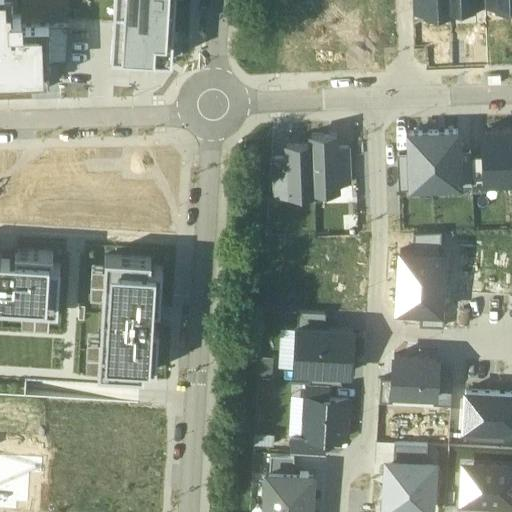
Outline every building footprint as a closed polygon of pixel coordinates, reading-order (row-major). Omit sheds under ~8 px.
[(0,0),(0,76),(32,75),(32,78),(49,78),(48,67),(50,67),(50,60),(49,24),(21,25),(21,16),(13,16),(13,2),(5,3),(4,0),(0,0)] [(174,0),(113,0),(110,55),(171,59),(174,0)] [(412,0),(413,12),(426,12),(425,0),(412,0)] [(425,0),(426,12),(450,11),(449,7),(449,0),(425,0)] [(49,24),(50,60),(67,59),(69,24),(49,24)] [(0,89),(49,88),(49,78),(32,78),(32,75),(0,76),(0,89)] [(484,178),(509,178),(507,128),(483,129),(484,156),(484,178)] [(434,131),(436,185),(459,184),(458,151),(457,130),(434,131)] [(410,153),(411,186),(436,185),(434,131),(409,132),(410,153)] [(312,143),(314,189),(338,188),(338,182),(337,145),(336,134),(312,135),(312,143)] [(288,192),(314,191),(314,189),(312,143),(286,144),(287,156),(288,192)] [(337,145),(338,182),(352,181),(350,145),(337,145)] [(471,151),(458,151),(459,184),(459,187),(472,186),(471,156),(471,151)] [(411,186),(410,153),(397,154),(399,190),(411,189),(411,186)] [(288,192),(287,156),(272,156),(273,192),(288,192)] [(484,178),(484,156),(471,156),(472,186),(472,189),(485,189),(484,178)] [(414,231),(413,250),(440,252),(441,230),(414,231)] [(0,305),(58,309),(61,263),(52,262),(53,250),(15,248),(15,255),(0,253),(0,305)] [(441,310),(445,252),(440,252),(413,250),(401,249),(397,309),(421,310),(441,312),(441,310)] [(151,256),(105,254),(98,372),(144,375),(144,367),(156,368),(159,325),(152,325),(154,307),(160,308),(163,265),(151,264),(151,256)] [(421,310),(420,326),(444,328),(445,311),(441,310),(441,312),(421,310)] [(297,311),(296,327),(325,329),(327,313),(297,311)] [(325,329),(296,327),(293,370),(311,371),(343,374),(350,374),(353,331),(325,329)] [(438,358),(395,355),(393,379),(392,393),(435,396),(437,370),(438,358)] [(453,371),(437,370),(435,396),(435,406),(451,407),(453,371)] [(311,371),(310,384),(331,385),(342,385),(343,374),(311,371)] [(392,393),(393,379),(381,379),(380,403),(392,404),(392,393)] [(305,398),(330,399),(331,385),(310,384),(306,383),(305,398)] [(511,394),(466,392),(465,413),(480,414),(479,431),(511,432),(511,394)] [(330,399),(305,398),(302,436),(326,438),(346,439),(349,400),(348,400),(330,399)] [(325,456),(326,438),(302,436),(291,436),(290,454),(325,456)] [(426,465),(427,446),(394,444),(393,463),(426,465)] [(0,454),(0,508),(30,510),(33,456),(0,454)] [(271,457),(270,472),(294,474),(295,458),(271,457)] [(385,511),(397,511),(430,511),(434,465),(426,465),(393,463),(388,462),(385,511)] [(463,475),(461,505),(511,507),(511,467),(478,466),(477,476),(463,475)] [(266,487),(265,505),(312,507),(314,475),(294,474),(270,472),(269,487),(266,487)]
